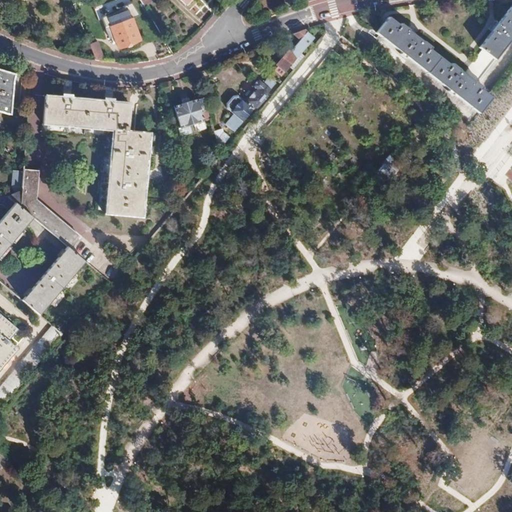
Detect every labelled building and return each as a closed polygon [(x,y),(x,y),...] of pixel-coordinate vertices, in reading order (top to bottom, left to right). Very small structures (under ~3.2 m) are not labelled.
[(488,68),(511,36),(511,3),(506,11),(497,23),(494,21),(488,29),(491,31),(482,43),(478,48),(481,51),(474,60),(464,73),(451,63),(449,65),(439,57),(427,73),(478,113),(490,97),(480,89),(482,87),(476,82),(488,68)] [(160,34),(149,16),(145,18),(147,23),(146,24),(154,38),(160,34)] [(129,18),(104,28),(108,38),(113,36),(118,47),(138,40),(129,18)] [(431,47),(423,41),(421,43),(407,32),(408,29),(401,24),(399,26),(388,18),(376,33),(427,73),(439,57),(429,49),(431,47)] [(280,77),(312,38),(302,30),(294,33),(291,34),(299,40),(288,53),(286,51),(274,65),(276,67),(273,70),(280,77)] [(102,58),(96,42),(88,45),(94,59),(102,58)] [(0,111),(8,114),(12,80),(13,73),(0,68),(0,111)] [(262,92),(273,79),(264,71),(252,85),(246,79),(239,87),(244,92),(232,106),(234,107),(222,121),(231,129),(250,106),(262,92)] [(70,94),(71,80),(69,79),(63,78),(62,93),(70,94)] [(111,97),(112,86),(109,86),(104,86),(103,96),(111,97)] [(253,109),(265,95),(262,92),(250,106),(253,109)] [(111,129),(126,129),(128,102),(111,100),(112,97),(111,97),(103,96),(103,99),(70,97),(70,94),(62,93),(61,96),(44,94),(42,123),(111,129)] [(209,119),(203,99),(202,97),(172,105),(178,128),(177,128),(180,137),(191,133),(188,125),(209,119)] [(217,146),(228,133),(221,129),(220,124),(211,127),(217,146)] [(126,129),(111,129),(104,212),(141,216),(149,131),(126,129)] [(395,162),(385,154),(376,164),(368,173),(373,177),(379,182),(388,172),(395,162)] [(36,200),(38,172),(23,170),(21,189),(21,193),(19,206),(32,217),(47,229),(67,246),(69,248),(78,237),(50,213),(36,200)] [(19,206),(21,193),(21,189),(7,196),(15,202),(19,206)] [(32,217),(19,206),(15,202),(9,209),(27,223),(32,217)] [(27,223),(9,209),(0,220),(0,255),(21,230),(27,223)] [(69,248),(67,246),(62,252),(71,260),(76,254),(69,248)] [(43,309),(84,261),(76,254),(71,260),(62,252),(40,277),(44,279),(38,286),(36,284),(27,295),(43,309)] [(38,286),(44,279),(40,277),(35,283),(36,284),(38,286)] [(43,309),(27,295),(36,284),(35,283),(21,300),(35,312),(38,315),(43,309)] [(0,335),(6,340),(15,329),(0,316),(0,315),(0,335)] [(20,345),(31,332),(23,324),(11,338),(20,345)] [(0,406),(61,334),(51,325),(0,385),(0,406)] [(0,335),(0,367),(16,349),(6,340),(0,335)]
